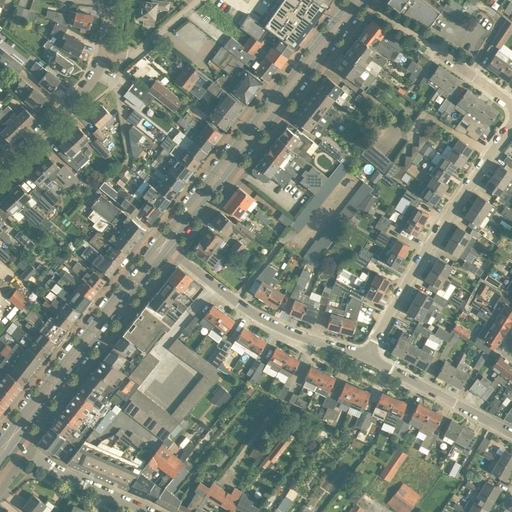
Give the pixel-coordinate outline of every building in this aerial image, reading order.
[(308,31),(325,9),(319,4),(312,0),(282,0),(264,26),(247,16),(239,28),(252,37),(259,43),(261,40),(268,30),(273,34),(294,49),(308,31)] [(312,0),(319,4),(325,9),(332,0),(312,0)] [(419,6),(423,1),(422,0),(388,0),(387,1),(399,11),(404,14),(411,6),(416,9),(419,6)] [(422,0),(423,1),(440,13),(444,8),(433,0),(422,0)] [(466,12),(472,4),(467,0),(460,0),(457,5),(451,0),(447,6),(456,14),(461,8),(466,12)] [(167,10),(168,3),(150,1),(149,4),(141,2),(138,20),(143,21),(143,25),(153,26),(155,9),(167,10)] [(511,3),(510,2),(503,12),(508,16),(511,9),(511,3)] [(17,25),(19,19),(23,8),(17,6),(13,17),(8,22),(17,25)] [(19,19),(25,20),(29,10),(23,8),(19,19)] [(80,28),(79,31),(87,33),(91,16),(70,11),(69,15),(54,12),(53,20),(56,22),(67,27),(67,24),(80,28)] [(511,29),(511,24),(506,20),(491,44),(499,49),(511,29)] [(399,52),(389,45),(391,41),(382,35),(386,30),(372,21),(365,30),(399,52)] [(58,49),(59,46),(77,56),(83,44),(70,37),(71,36),(65,33),(67,28),(67,27),(56,22),(54,26),(53,26),(49,33),(58,38),(54,46),(56,48),(58,49)] [(427,29),(424,34),(430,37),(433,33),(427,29)] [(399,52),(365,30),(357,39),(375,51),(376,50),(392,61),(398,54),(399,52)] [(294,49),(273,34),(268,41),(273,45),(269,50),(270,51),(273,48),(287,58),(294,49)] [(264,46),(259,43),(252,37),(243,49),(243,48),(242,49),(250,55),(252,52),(254,54),(259,47),(262,49),(264,46)] [(267,82),(279,66),(265,55),(262,60),(254,54),(252,52),(250,55),(242,49),(243,48),(230,38),(223,47),(240,60),(267,82)] [(357,39),(351,47),(381,67),(385,61),(378,56),(376,56),(373,54),(375,51),(357,39)] [(46,51),(52,57),(47,63),(65,75),(67,72),(69,73),(72,68),(70,67),(72,64),(56,52),(58,49),(56,48),(54,46),(47,41),(42,46),(47,50),(46,51)] [(261,82),(252,75),(237,63),(240,60),(223,47),(221,46),(211,60),(227,73),(253,93),(261,82)] [(351,47),(344,56),(363,69),(366,65),(370,68),(371,70),(376,74),(381,67),(351,47)] [(0,55),(19,72),(23,67),(13,59),(0,48),(0,55)] [(287,58),(273,48),(270,51),(269,50),(265,55),(279,66),(280,67),(287,58)] [(486,66),(497,74),(509,58),(498,50),(494,55),(495,56),(486,66)] [(19,72),(0,55),(0,64),(5,68),(15,76),(19,72)] [(422,68),(428,59),(423,55),(417,64),(422,68)] [(363,69),(344,56),(339,62),(334,68),(365,91),(368,87),(362,82),(364,80),(358,76),(363,69)] [(511,60),(509,58),(497,74),(508,82),(511,76),(511,60)] [(39,73),(35,78),(35,79),(51,92),(59,81),(47,72),(47,71),(35,62),(31,66),(39,73)] [(234,99),(214,83),(188,63),(174,80),(198,99),(206,89),(215,96),(202,112),(224,130),(243,106),(234,99)] [(439,66),(433,73),(429,70),(420,81),(426,85),(427,83),(433,87),(432,88),(434,89),(432,94),(435,97),(438,93),(438,92),(436,91),(449,73),(439,66)] [(222,74),(214,83),(234,99),(236,96),(245,104),(253,93),(227,73),(224,77),(222,74)] [(438,93),(445,98),(449,93),(450,93),(459,80),(449,73),(436,91),(438,92),(438,93)] [(416,77),(411,74),(408,79),(413,82),(416,77)] [(345,110),(346,109),(350,113),(354,109),(349,105),(350,104),(340,97),(344,92),(326,78),(319,88),(333,100),(345,110)] [(25,90),(20,96),(36,110),(45,99),(32,89),(21,79),(17,84),(25,90)] [(154,97),(156,99),(173,113),(182,101),(166,89),(155,80),(147,91),(154,97)] [(127,91),(143,103),(147,106),(154,97),(147,91),(134,81),(127,91)] [(333,100),(319,88),(310,99),(337,121),(341,116),(329,106),(333,100)] [(464,115),(477,98),(467,90),(455,106),(450,103),(444,111),(449,115),(454,109),(464,115),(461,119),(462,119),(464,115)] [(139,109),(143,103),(127,91),(122,96),(139,109)] [(366,101),(358,95),(354,100),(362,106),(366,101)] [(477,98),(464,115),(472,121),(474,122),(487,105),(477,98)] [(310,99),(301,110),(316,121),(320,116),(333,126),(334,125),(337,121),(310,99)] [(442,114),(444,111),(450,103),(445,99),(437,110),(442,114)] [(99,130),(105,125),(108,127),(115,120),(111,116),(102,106),(101,107),(100,105),(95,109),(97,111),(89,118),(98,127),(91,134),(97,139),(99,141),(104,136),(99,130)] [(469,125),(473,128),(476,124),(484,130),(497,113),(487,105),(474,122),(472,121),(469,125)] [(22,131),(35,119),(21,107),(14,114),(7,106),(2,111),(7,116),(22,131)] [(0,132),(0,133),(10,142),(22,131),(7,116),(2,111),(0,110),(0,123),(1,124),(3,122),(7,126),(0,132)] [(129,116),(138,124),(143,117),(134,110),(129,116)] [(316,121),(301,110),(293,120),(311,134),(315,129),(324,137),(329,132),(316,121)] [(203,126),(187,113),(182,119),(180,117),(180,118),(186,123),(188,124),(213,144),(220,134),(206,123),(203,126)] [(180,118),(176,122),(186,130),(183,134),(183,135),(206,153),(213,144),(188,124),(186,123),(180,118)] [(428,139),(435,128),(431,126),(425,125),(425,137),(428,139)] [(138,141),(142,135),(131,126),(127,131),(128,139),(135,144),(138,141)] [(68,137),(79,148),(88,139),(78,128),(68,137)] [(293,134),(286,129),(278,139),(305,161),(308,157),(309,155),(306,152),(313,143),(297,130),(293,134)] [(466,134),(475,141),(479,136),(471,130),(470,132),(468,131),(466,134)] [(176,135),(172,140),(199,161),(206,153),(183,135),(180,138),(176,135)] [(176,159),(191,171),(199,161),(172,140),(167,136),(159,145),(163,148),(169,153),(170,154),(176,159)] [(421,149),(428,139),(425,137),(419,136),(417,147),(421,149)] [(83,153),(79,148),(68,137),(58,146),(63,151),(58,155),(68,165),(76,171),(79,168),(75,163),(84,154),(83,153)] [(110,153),(99,141),(97,139),(91,145),(104,159),(110,153)] [(139,147),(135,144),(128,139),(131,156),(139,147)] [(308,163),(305,161),(278,139),(266,154),(279,165),(293,176),(315,194),(316,193),(320,188),(323,184),(326,180),(327,179),(308,163)] [(452,148),(466,158),(473,149),(458,139),(452,148)] [(317,146),(336,160),(341,153),(330,145),(329,146),(321,141),(317,146)] [(370,144),(361,154),(384,173),(392,163),(370,144)] [(432,149),(425,144),(420,152),(427,157),(432,149)] [(414,159),(421,149),(417,147),(412,146),(410,156),(414,159)] [(456,165),(460,168),(466,158),(452,148),(446,158),(445,158),(456,165)] [(176,159),(170,154),(166,159),(160,154),(155,160),(158,162),(157,162),(183,182),(186,177),(190,177),(193,174),(191,171),(176,159)] [(283,188),(288,182),(293,176),(279,165),(266,154),(253,170),(253,174),(263,182),(266,182),(270,177),(283,188)] [(450,175),(456,165),(445,158),(446,158),(443,155),(436,165),(450,175)] [(407,169),(414,159),(410,156),(405,156),(404,167),(407,169)] [(511,167),(511,159),(507,156),(503,161),(511,167)] [(37,167),(49,179),(55,174),(59,178),(68,188),(77,179),(64,166),(60,170),(47,157),(37,167)] [(443,184),(444,184),(450,175),(436,165),(430,161),(423,171),(433,177),(443,184)] [(181,188),(180,185),(183,182),(157,162),(153,167),(165,176),(162,180),(176,191),(178,190),(181,188)] [(124,174),(129,168),(123,163),(114,172),(121,179),(122,179),(124,180),(125,178),(123,177),(124,176),(124,174)] [(345,174),(348,170),(349,170),(340,163),(337,168),(345,174)] [(398,167),(393,163),(385,175),(390,179),(392,176),(398,167)] [(511,187),(511,186),(511,175),(511,174),(500,166),(492,176),(510,189),(508,191),(509,191),(511,193),(511,187)] [(49,179),(37,167),(28,175),(41,190),(37,194),(52,207),(59,200),(48,189),(48,188),(44,184),(49,179)] [(400,181),(407,169),(404,167),(399,167),(398,167),(392,176),(400,181)] [(342,178),(345,174),(337,168),(333,172),(342,178)] [(375,184),(382,175),(377,171),(370,179),(375,184)] [(338,183),(342,178),(333,172),(330,176),(338,183)] [(148,174),(143,180),(149,184),(169,200),(172,196),(174,196),(176,193),(176,191),(162,180),(159,183),(148,174)] [(391,180),(390,179),(385,175),(381,181),(387,185),(391,180)] [(330,176),(327,179),(326,180),(335,187),(338,183),(330,176)] [(497,196),(498,195),(503,198),(509,191),(508,191),(510,189),(492,176),(485,187),(497,196)] [(447,186),(444,184),(443,184),(433,177),(426,186),(440,196),(447,186)] [(332,191),(335,187),(326,180),(323,184),(332,191)] [(160,211),(142,196),(141,195),(137,200),(121,188),(117,192),(104,182),(99,188),(126,209),(134,216),(138,210),(143,214),(142,216),(151,223),(156,216),(157,217),(160,214),(159,213),(160,211)] [(371,189),(362,182),(359,186),(368,193),(371,189)] [(32,190),(28,195),(18,184),(9,193),(31,216),(39,223),(41,224),(45,228),(50,223),(39,214),(31,207),(36,203),(48,213),(53,208),(52,207),(37,194),(32,190)] [(169,200),(149,184),(141,194),(142,195),(142,196),(160,211),(169,200)] [(328,195),(332,191),(323,184),(320,188),(328,195)] [(364,197),(368,193),(359,186),(356,190),(364,197)] [(440,196),(426,186),(420,196),(434,205),(440,196)] [(231,198),(244,209),(252,199),(238,188),(231,198)] [(325,199),(328,195),(320,188),(316,193),(325,199)] [(361,201),(364,197),(356,190),(353,194),(361,201)] [(410,202),(403,215),(421,226),(428,215),(415,207),(419,201),(405,192),(402,197),(410,202)] [(31,216),(9,193),(0,201),(0,203),(10,214),(14,211),(17,214),(18,213),(23,217),(27,220),(35,229),(41,224),(39,223),(31,216)] [(316,193),(315,194),(313,197),(322,204),(325,199),(316,193)] [(358,206),(361,201),(353,194),(349,199),(358,206)] [(114,229),(133,244),(145,230),(100,195),(90,207),(93,210),(115,227),(114,229)] [(318,208),(322,204),(313,197),(310,201),(318,208)] [(497,209),(491,205),(478,197),(471,207),(484,216),(489,219),(488,221),(492,224),(495,219),(491,217),(497,209)] [(237,218),(244,209),(231,198),(223,207),(237,218)] [(355,210),(358,206),(349,199),(346,203),(355,210)] [(315,212),(318,208),(310,201),(306,205),(315,212)] [(366,214),(371,206),(364,201),(357,209),(366,214)] [(352,214),(355,210),(346,203),(343,207),(352,214)] [(311,216),(315,212),(306,205),(303,210),(311,216)] [(349,218),(352,214),(343,207),(340,211),(349,218)] [(480,228),(477,226),(484,216),(471,207),(465,217),(470,221),(467,226),(473,229),(477,232),(480,228)] [(511,213),(504,208),(500,214),(511,222),(511,213)] [(133,244),(114,229),(115,227),(93,210),(87,218),(94,223),(92,227),(98,231),(126,253),(133,244)] [(308,221),(311,216),(303,210),(300,214),(308,221)] [(254,216),(261,222),(265,217),(257,211),(254,216)] [(346,222),(349,218),(340,211),(337,215),(346,222)] [(252,233),(245,227),(235,219),(232,222),(220,213),(212,223),(229,238),(234,232),(237,234),(239,231),(251,240),(255,235),(252,233)] [(293,221),(282,213),(277,219),(288,228),(293,221)] [(305,225),(308,221),(300,214),(296,218),(305,225)] [(70,219),(75,224),(79,220),(74,215),(70,219)] [(343,226),(346,222),(337,215),(334,220),(343,226)] [(421,226),(403,215),(399,220),(396,225),(403,229),(402,229),(414,237),(421,226)] [(388,228),(391,222),(381,216),(378,221),(388,228)] [(301,229),(305,225),(296,218),(293,222),(301,229)] [(9,236),(0,227),(0,225),(3,223),(0,220),(0,236),(8,244),(11,241),(9,236)] [(340,230),(343,226),(334,220),(331,224),(340,230)] [(384,234),(388,228),(378,221),(374,228),(384,234)] [(293,222),(290,227),(298,233),(301,229),(293,222)] [(245,227),(252,233),(256,229),(248,223),(245,227)] [(336,235),(340,230),(331,224),(327,228),(336,235)] [(355,230),(346,224),(333,241),(344,247),(355,230)] [(333,239),(336,235),(327,228),(324,232),(333,239)] [(451,238),(464,246),(470,236),(469,235),(457,228),(451,238)] [(200,239),(220,255),(224,249),(222,248),(226,243),(208,229),(200,239)] [(469,235),(470,236),(476,239),(478,240),(481,235),(477,233),(477,232),(473,229),(469,235)] [(30,240),(20,231),(14,237),(24,247),(23,247),(28,252),(35,244),(30,240)] [(117,265),(126,253),(98,231),(89,242),(104,254),(117,265)] [(330,243),(333,239),(324,232),(321,236),(330,243)] [(327,247),(330,243),(321,236),(318,241),(327,247)] [(386,248),(402,258),(409,247),(396,239),(395,240),(389,236),(386,240),(389,242),(386,248)] [(457,257),(457,256),(463,260),(469,252),(468,252),(469,249),(464,246),(451,238),(444,249),(457,257)] [(220,255),(200,239),(191,250),(205,261),(206,263),(212,268),(221,257),(220,255)] [(324,251),(327,247),(318,241),(316,239),(313,244),(324,251)] [(242,252),(246,247),(237,240),(233,245),(242,252)] [(321,256),(324,251),(313,244),(309,248),(321,256)] [(117,265),(104,254),(103,256),(89,245),(80,256),(91,264),(92,263),(96,266),(95,268),(102,274),(103,272),(108,276),(117,265)] [(238,256),(242,252),(233,245),(230,249),(238,256)] [(402,258),(386,248),(383,246),(377,257),(383,261),(396,269),(402,258)] [(0,258),(5,263),(10,257),(0,247),(0,258)] [(317,260),(321,256),(309,248),(306,252),(317,260)] [(358,255),(369,261),(371,257),(373,255),(362,248),(358,255)] [(306,252),(303,257),(314,265),(317,260),(306,252)] [(358,255),(354,262),(365,268),(369,261),(358,255)] [(227,261),(233,266),(236,262),(230,257),(227,261)] [(28,266),(22,260),(17,266),(23,271),(28,266)] [(438,260),(431,270),(445,278),(451,267),(438,260)] [(462,266),(473,273),(476,268),(465,260),(462,266)] [(227,261),(224,265),(230,270),(233,266),(227,261)] [(83,279),(97,290),(105,280),(93,272),(89,276),(86,274),(88,272),(76,263),(71,270),(83,279)] [(20,276),(26,282),(36,270),(30,265),(20,276)] [(268,265),(254,281),(260,284),(254,294),(265,301),(277,280),(272,277),(276,270),(268,265)] [(203,289),(191,279),(177,267),(167,280),(181,291),(184,294),(192,301),(203,289)] [(365,282),(369,285),(383,292),(390,280),(377,273),(376,274),(369,269),(366,275),(369,276),(365,282)] [(438,289),(438,288),(439,288),(444,292),(449,284),(453,286),(456,281),(451,278),(450,281),(445,278),(431,270),(425,281),(430,284),(438,289)] [(89,301),(97,290),(83,279),(79,284),(64,273),(60,278),(61,278),(60,280),(74,291),(75,289),(89,301)] [(501,284),(487,275),(484,280),(498,289),(501,284)] [(89,301),(75,289),(74,291),(60,280),(56,284),(49,279),(47,280),(44,284),(49,287),(48,288),(65,302),(79,313),(89,301)] [(291,292),(296,282),(297,281),(291,279),(286,290),(291,292)] [(333,287),(340,291),(345,284),(336,279),(333,287)] [(174,308),(181,314),(192,301),(184,294),(181,291),(167,280),(156,293),(170,304),(174,308)] [(277,280),(265,301),(277,308),(283,295),(272,289),(277,280)] [(438,289),(430,284),(427,288),(436,293),(439,288),(438,288),(438,289)] [(480,300),(482,297),(488,287),(483,284),(477,293),(475,297),(480,300)] [(383,292),(369,285),(366,290),(361,287),(358,291),(364,295),(365,295),(376,303),(383,292)] [(318,302),(309,298),(301,318),(312,323),(318,310),(317,309),(319,304),(326,306),(330,292),(331,289),(324,287),(318,302)] [(65,302),(48,288),(45,292),(41,297),(46,301),(73,322),(79,313),(65,302)] [(361,302),(365,295),(364,295),(358,291),(352,288),(348,295),(361,302)] [(19,303),(23,297),(15,290),(8,298),(17,306),(19,303)] [(430,304),(432,300),(433,299),(419,291),(412,302),(431,313),(432,310),(433,311),(435,307),(430,304)] [(170,327),(178,318),(171,312),(174,308),(170,304),(156,293),(148,304),(147,304),(145,307),(159,319),(170,327)] [(301,318),(309,298),(308,298),(306,305),(300,303),(303,295),(297,293),(295,300),(293,300),(289,314),(301,318)] [(448,301),(447,301),(435,294),(433,299),(432,300),(444,308),(448,301)] [(447,301),(448,301),(462,309),(466,302),(451,294),(447,301)] [(344,311),(339,332),(351,335),(357,314),(358,315),(361,302),(348,295),(344,311)] [(511,303),(511,302),(500,295),(493,308),(494,309),(493,309),(511,321),(511,320),(511,303)] [(32,304),(23,297),(19,303),(24,307),(27,304),(30,307),(32,304)] [(73,322),(46,301),(42,305),(55,315),(51,320),(65,331),(73,322)] [(406,313),(419,321),(426,324),(430,316),(434,318),(437,313),(433,311),(432,310),(431,313),(412,302),(406,313)] [(214,324),(223,313),(212,305),(204,317),(214,324)] [(482,306),(478,312),(507,329),(511,321),(493,309),(491,313),(489,311),(482,306)] [(145,307),(122,335),(135,346),(135,345),(143,351),(144,350),(146,352),(164,330),(166,332),(170,328),(170,327),(159,319),(145,307)] [(327,328),(339,332),(344,311),(333,308),(331,315),(330,314),(327,328)] [(43,318),(31,309),(24,318),(28,321),(56,343),(65,331),(51,320),(47,326),(41,321),(43,318)] [(501,338),(507,329),(478,312),(476,315),(486,321),(483,326),(483,327),(501,338)] [(234,322),(223,313),(214,324),(226,333),(234,322)] [(200,321),(195,317),(185,329),(189,334),(200,321)] [(49,352),(50,351),(56,343),(28,321),(25,326),(38,336),(34,340),(35,340),(49,352)] [(453,333),(459,337),(465,340),(469,333),(455,324),(450,331),(453,333)] [(430,332),(417,325),(412,333),(417,336),(418,333),(427,338),(430,332)] [(11,335),(18,341),(28,349),(42,361),(49,352),(35,340),(34,340),(18,327),(11,335)] [(433,334),(446,342),(451,335),(438,327),(433,334)] [(501,338),(483,327),(475,339),(493,350),(495,346),(496,347),(501,338)] [(243,328),(235,340),(233,343),(244,351),(247,347),(254,335),(243,328)] [(402,331),(398,339),(391,353),(402,358),(410,345),(413,340),(414,341),(417,336),(412,333),(411,336),(402,331)] [(448,343),(453,346),(459,337),(453,333),(448,343)] [(127,356),(135,346),(122,335),(114,345),(127,356)] [(254,335),(247,347),(259,354),(266,343),(254,335)] [(425,343),(436,348),(438,342),(428,337),(425,343)] [(222,338),(216,346),(217,347),(207,361),(210,363),(226,341),(222,338)] [(173,353),(180,343),(176,340),(168,350),(173,353)] [(216,369),(227,354),(226,353),(232,345),(226,341),(210,363),(211,364),(210,364),(211,365),(216,369)] [(178,357),(186,346),(180,343),(173,353),(178,357)] [(421,350),(414,364),(424,370),(427,364),(433,368),(441,354),(435,350),(424,344),(421,350)] [(36,369),(42,361),(28,349),(25,352),(15,345),(11,349),(22,357),(36,369)] [(410,345),(402,358),(414,364),(421,350),(410,345)] [(183,361),(191,350),(186,346),(178,357),(183,361)] [(104,359),(117,369),(125,358),(112,348),(104,359)] [(275,348),(269,360),(266,364),(270,366),(269,369),(277,373),(278,372),(287,354),(275,348)] [(29,378),(30,377),(36,369),(22,357),(11,349),(5,358),(15,366),(29,378)] [(188,364),(196,354),(191,350),(183,361),(188,364)] [(149,352),(145,357),(155,366),(159,361),(149,352)] [(478,371),(488,356),(482,352),(477,361),(473,367),(478,371)] [(193,368),(201,358),(196,354),(188,364),(193,368)] [(290,377),(292,373),(299,361),(287,354),(278,372),(287,377),(288,376),(290,377)] [(507,362),(499,356),(490,368),(494,371),(490,377),(494,379),(507,362)] [(155,366),(145,357),(141,362),(151,371),(155,366)] [(0,367),(7,373),(22,386),(29,378),(15,366),(5,358),(2,361),(0,364),(0,367)] [(198,372),(206,361),(201,358),(193,368),(198,372)] [(117,369),(104,359),(94,372),(110,384),(111,382),(119,389),(115,393),(123,400),(128,394),(126,393),(134,383),(117,369)] [(250,368),(255,371),(260,363),(255,360),(250,368)] [(198,372),(203,376),(211,365),(210,364),(206,361),(198,372)] [(151,371),(141,362),(137,367),(147,376),(151,371)] [(500,382),(503,384),(511,372),(511,365),(507,362),(494,379),(489,386),(480,397),(485,401),(500,382)] [(251,379),(249,382),(253,385),(256,381),(265,366),(260,363),(255,371),(251,379)] [(448,383),(455,369),(444,363),(437,377),(448,383)] [(455,369),(448,383),(459,388),(466,375),(461,372),(464,367),(458,364),(455,369)] [(222,373),(216,369),(211,365),(203,376),(199,381),(209,389),(214,383),(222,373)] [(147,376),(137,367),(133,372),(143,381),(147,376)] [(303,386),(314,392),(323,373),(311,367),(304,380),(306,380),(303,386)] [(106,399),(111,393),(115,388),(110,384),(94,372),(86,382),(99,392),(106,399)] [(143,381),(133,372),(129,377),(139,386),(143,381)] [(506,397),(511,389),(511,372),(503,384),(507,387),(502,394),(506,397)] [(0,385),(14,397),(22,386),(7,373),(3,378),(0,376),(0,385)] [(314,392),(326,397),(329,391),(335,379),(323,373),(314,392)] [(205,394),(209,389),(199,381),(195,385),(205,394)] [(86,382),(77,392),(98,409),(102,404),(94,398),(99,392),(86,382)] [(485,382),(475,394),(480,397),(489,386),(485,382)] [(337,402),(349,407),(357,389),(345,383),(339,396),(337,402)] [(0,401),(6,407),(14,397),(0,385),(0,401)] [(201,398),(205,394),(195,385),(191,390),(201,398)] [(253,391),(247,386),(243,391),(250,395),(253,391)] [(283,386),(277,397),(283,400),(288,389),(283,386)] [(221,387),(210,400),(218,407),(230,394),(221,387)] [(129,399),(134,403),(142,392),(137,389),(129,399)] [(349,407),(360,412),(362,412),(363,410),(364,407),(370,394),(357,389),(349,407)] [(197,403),(201,398),(191,390),(187,395),(197,403)] [(66,407),(87,424),(94,429),(100,434),(116,415),(111,411),(103,405),(99,410),(98,409),(77,392),(66,407)] [(134,403),(139,407),(147,396),(142,392),(134,403)] [(375,406),(373,411),(386,417),(393,399),(381,393),(375,406)] [(298,396),(293,394),(288,403),(293,405),(298,396)] [(192,408),(197,403),(187,395),(183,400),(192,408)] [(139,407),(143,410),(151,400),(147,396),(139,407)] [(326,397),(321,406),(327,408),(331,399),(326,397)] [(496,407),(500,403),(500,401),(496,398),(489,407),(490,408),(493,405),(496,407)] [(331,399),(327,408),(333,410),(337,402),(331,399)] [(398,420),(399,416),(400,417),(406,404),(393,399),(386,417),(383,423),(393,428),(390,434),(396,437),(403,422),(398,420)] [(143,410),(148,414),(156,404),(151,400),(143,410)] [(188,413),(192,408),(183,400),(179,405),(188,413)] [(135,405),(131,401),(123,411),(128,415),(135,405)] [(148,414),(153,418),(161,408),(156,404),(148,414)] [(411,417),(412,417),(408,424),(419,429),(429,410),(418,404),(411,417)] [(135,405),(128,415),(132,418),(140,408),(135,405)] [(184,417),(188,413),(179,405),(175,410),(184,417)] [(111,411),(116,415),(120,410),(115,406),(111,411)] [(87,424),(66,407),(59,416),(79,433),(87,424)] [(140,408),(132,418),(136,421),(144,412),(140,408)] [(153,418),(158,422),(166,411),(161,408),(153,418)] [(326,410),(320,408),(316,416),(322,419),(326,410)] [(180,422),(184,417),(175,410),(171,415),(163,425),(172,432),(180,422)] [(360,412),(358,417),(354,427),(360,429),(367,412),(363,410),(362,412),(360,412)] [(433,431),(435,429),(441,416),(429,410),(419,429),(418,431),(426,435),(420,446),(429,451),(437,436),(432,433),(433,431)] [(158,422),(163,425),(171,415),(166,411),(158,422)] [(144,412),(136,421),(141,425),(149,415),(144,412)] [(372,414),(367,412),(360,429),(366,431),(372,416),(371,416),(372,414)] [(149,415),(141,425),(145,428),(153,419),(149,415)] [(59,416),(55,421),(50,427),(64,438),(78,449),(84,441),(94,429),(87,424),(79,433),(59,416)] [(153,419),(145,428),(150,432),(158,422),(153,419)] [(441,441),(448,444),(446,449),(451,452),(453,447),(451,446),(462,427),(451,421),(443,435),(444,435),(441,441)] [(158,422),(150,432),(154,435),(162,426),(158,422)] [(403,422),(396,437),(402,439),(409,425),(403,422)] [(162,426),(154,435),(159,439),(167,429),(162,426)] [(333,429),(326,426),(323,432),(330,435),(333,429)] [(50,427),(41,440),(38,443),(52,454),(64,438),(50,427)] [(462,451),(465,447),(473,433),(462,427),(451,446),(453,447),(454,447),(462,451)] [(163,442),(167,438),(171,432),(167,429),(159,439),(163,442)] [(128,447),(131,442),(132,440),(129,438),(119,430),(115,435),(119,437),(118,439),(128,447)] [(273,463),(294,437),(287,432),(266,457),(259,464),(264,469),(271,461),(273,463)] [(132,440),(131,442),(137,447),(142,441),(132,433),(129,438),(132,440)] [(65,463),(66,463),(67,463),(78,449),(64,438),(52,454),(57,457),(65,463)] [(182,464),(187,458),(195,446),(191,443),(183,455),(179,459),(167,450),(173,443),(167,438),(163,442),(144,468),(132,484),(127,490),(143,497),(153,484),(147,479),(154,470),(155,470),(159,466),(167,472),(169,470),(172,472),(180,462),(182,464)] [(490,442),(483,438),(476,450),(482,453),(483,451),(484,451),(490,442)] [(132,462),(108,452),(96,447),(84,441),(78,449),(67,463),(90,474),(90,473),(99,478),(126,490),(127,490),(132,484),(144,468),(142,466),(132,462)] [(264,453),(254,447),(249,455),(259,462),(264,453)] [(223,448),(212,461),(220,466),(230,453),(223,448)] [(379,475),(389,482),(407,455),(397,449),(379,475)] [(491,459),(497,462),(510,469),(511,465),(511,455),(503,451),(500,456),(495,453),(493,456),(488,453),(485,458),(490,461),(491,459)] [(153,484),(143,497),(153,501),(154,501),(182,467),(187,472),(193,465),(186,459),(187,458),(182,464),(180,462),(172,472),(169,470),(167,472),(167,473),(157,486),(153,484)] [(510,469),(497,462),(490,472),(504,480),(510,469)] [(182,467),(154,501),(163,506),(172,495),(176,489),(174,487),(187,472),(182,467)] [(476,487),(467,481),(465,484),(475,489),(476,487)] [(485,481),(479,492),(493,500),(499,489),(485,481)] [(178,504),(174,511),(194,511),(202,498),(205,496),(208,489),(209,488),(199,482),(194,491),(196,492),(186,507),(179,503),(178,504)] [(194,511),(212,511),(207,509),(206,511),(202,508),(208,498),(221,507),(229,511),(230,510),(232,511),(234,507),(242,493),(239,491),(234,488),(230,495),(227,493),(212,483),(209,488),(208,489),(205,496),(202,498),(194,511)] [(386,504),(395,511),(409,511),(421,497),(403,483),(386,504)] [(473,492),(475,489),(465,484),(464,486),(473,492)] [(281,490),(276,486),(271,493),(276,497),(281,490)] [(172,495),(163,506),(174,511),(178,504),(179,503),(184,494),(178,489),(178,490),(176,489),(172,495)] [(352,495),(359,499),(362,494),(356,489),(352,495)] [(486,511),(493,500),(479,492),(473,502),(469,500),(468,500),(486,511)] [(256,511),(259,509),(252,505),(254,500),(242,493),(234,507),(232,511),(233,511),(235,508),(242,511),(256,511)] [(49,511),(54,506),(48,501),(45,505),(33,495),(23,507),(29,511),(49,511)] [(276,509),(280,511),(284,511),(292,501),(285,496),(276,509)] [(485,511),(486,511),(468,500),(463,509),(462,511),(463,511),(485,511)]
